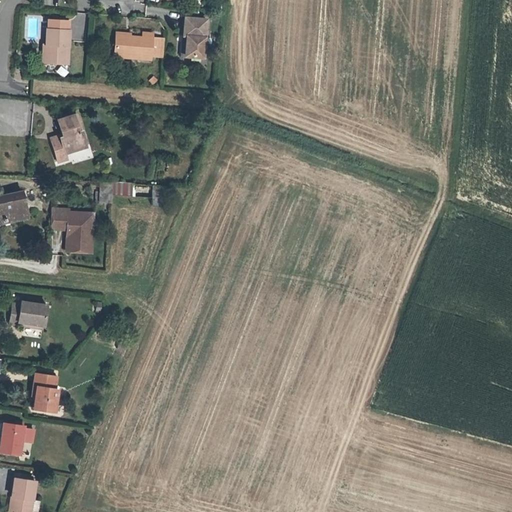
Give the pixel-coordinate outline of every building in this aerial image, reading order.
[(204,59),(207,18),(183,16),(182,34),(185,35),(184,57),(204,59)] [(69,44),(70,20),(47,19),(45,46),(42,46),(41,63),(70,65),(71,44),(69,44)] [(154,36),(154,32),(141,31),(141,35),(131,35),(131,32),(115,31),(113,51),(121,56),(124,59),(153,62),(153,58),(163,59),(165,37),(154,36)] [(152,85),(157,80),(153,76),(148,81),(152,85)] [(88,146),(83,131),(80,132),(74,115),(57,120),(62,137),(60,138),(60,135),(50,139),(57,162),(67,159),(66,153),(88,146)] [(111,203),(112,183),(100,182),(99,202),(111,203)] [(164,206),(165,186),(152,185),(151,205),(164,206)] [(27,215),(22,191),(0,196),(0,219),(10,217),(11,219),(27,215)] [(91,240),(93,213),(68,212),(68,209),(51,208),(50,228),(67,229),(66,233),(69,233),(69,237),(66,237),(65,251),(83,252),(84,240),(91,240)] [(46,305),(20,301),(20,304),(12,303),(9,324),(18,325),(18,322),(43,326),(46,305)] [(52,336),(44,338),(47,347),(55,344),(52,336)] [(55,376),(36,373),(33,387),(37,388),(36,393),(35,393),(33,408),(50,410),(51,402),(54,403),(56,390),(53,390),(55,376)] [(16,425),(3,423),(0,446),(0,451),(19,455),(21,440),(22,436),(32,437),(33,429),(23,427),(23,426),(16,425)] [(35,482),(14,478),(11,497),(15,497),(12,511),(30,511),(32,500),(35,482)] [(37,511),(40,501),(32,500),(30,511),(37,511)]
